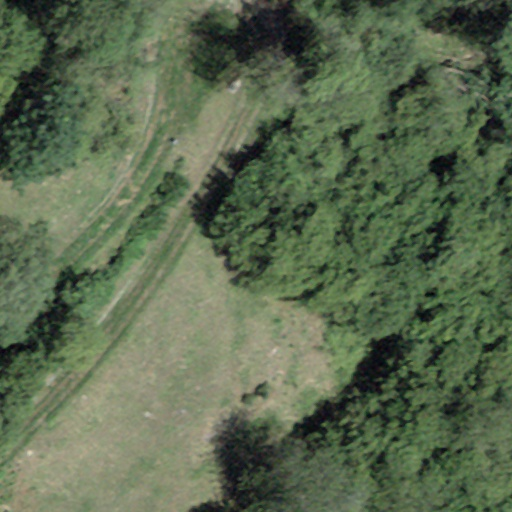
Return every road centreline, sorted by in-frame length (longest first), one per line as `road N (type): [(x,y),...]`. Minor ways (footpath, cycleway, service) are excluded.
road 1 (track): [(0,457),(125,309),(211,186),(271,75),(273,26),(257,0)]
road 2 (track): [(184,0),(176,114),(122,204),(0,316)]
